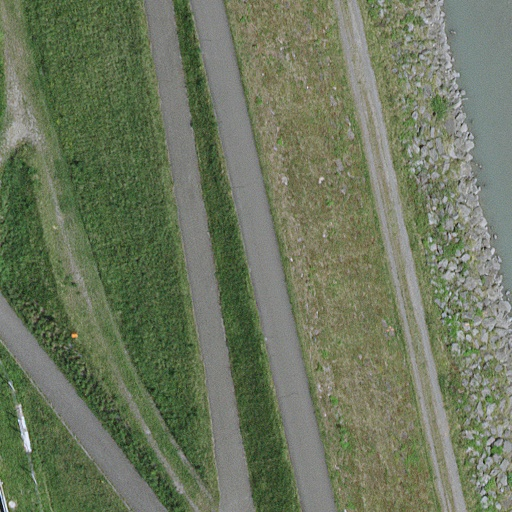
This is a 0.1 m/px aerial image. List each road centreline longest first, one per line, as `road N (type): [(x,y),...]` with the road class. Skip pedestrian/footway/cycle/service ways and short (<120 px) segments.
road 1 (track): [(205,0),(320,511)]
road 2 (track): [(340,0),(453,511)]
road 3 (track): [(238,511),(159,0)]
road 4 (track): [(0,313),(152,511)]
